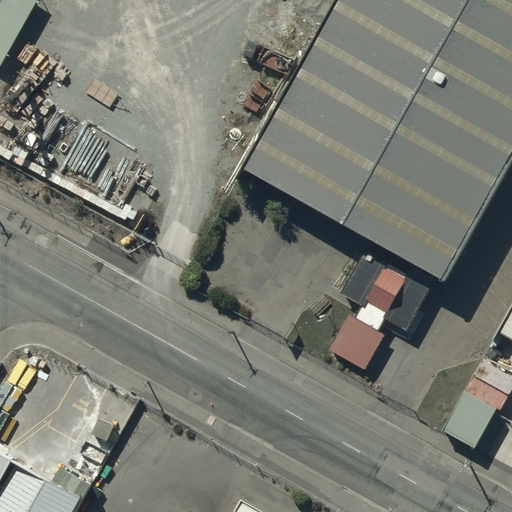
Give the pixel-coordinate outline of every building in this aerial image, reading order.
[(35,0),(1,0),(0,3),(0,62),(1,63),(35,0)] [(511,119),(511,0),(303,0),(225,141),(436,257),(511,119)] [(408,326),(428,289),(405,276),(407,273),(391,264),(388,268),(364,255),(344,291),(367,303),(358,318),(349,312),(330,346),(367,366),(385,333),(379,330),(388,315),(408,326)] [(511,271),(494,305),(511,315),(511,271)] [(498,409),(468,392),(446,431),(476,448),(498,409)] [(0,511),(57,511),(76,478),(6,440),(0,451),(0,511)] [(217,511),(172,487),(158,511),(217,511)]
